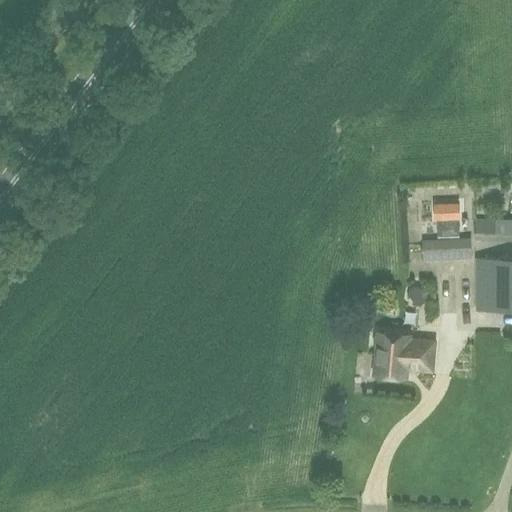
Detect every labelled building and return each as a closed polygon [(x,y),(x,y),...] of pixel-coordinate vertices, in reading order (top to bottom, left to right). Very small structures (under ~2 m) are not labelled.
[(458,224),(458,210),(434,211),(434,225),(458,224)] [(511,219),(476,220),(476,239),(511,239),(511,219)] [(422,241),(423,260),(471,257),(470,238),(422,241)] [(511,309),(511,257),(477,258),(476,309),(511,309)] [(408,335),(377,333),(377,336),(373,337),(373,345),(376,347),(374,375),(404,378),(405,366),(411,367),(411,369),(430,370),(433,342),(407,340),(408,335)]
